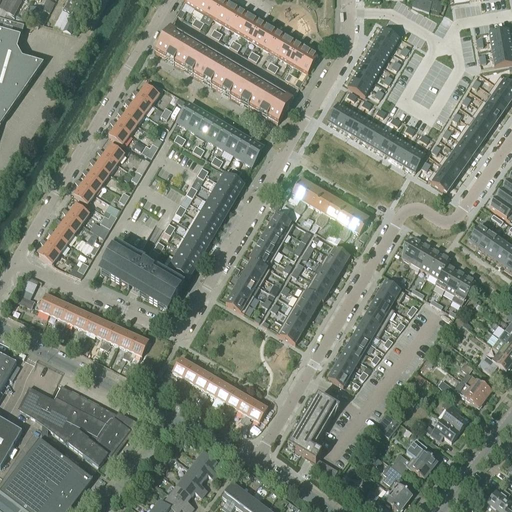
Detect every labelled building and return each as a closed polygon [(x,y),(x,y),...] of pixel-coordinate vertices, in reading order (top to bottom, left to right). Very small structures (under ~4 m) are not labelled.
[(4,20),(7,15),(14,0),(3,0),(0,7),(0,18),(4,21),(4,20)] [(22,3),(15,0),(14,0),(7,15),(14,18),(22,3)] [(78,0),(77,0),(68,0),(53,29),(63,34),(79,1),(78,1),(78,0)] [(188,0),(185,5),(194,11),(200,0),(188,0)] [(212,0),(200,0),(194,11),(203,16),(212,0)] [(213,0),(204,17),(213,22),(223,5),(215,0),(213,0)] [(414,0),(412,9),(421,12),(424,2),(418,0),(414,0)] [(46,14),(50,16),(55,5),(46,1),(41,13),(36,22),(35,23),(40,26),(46,14)] [(440,14),(443,5),(433,2),(431,12),(440,14)] [(213,22),(222,28),(233,10),(223,5),(213,22)] [(41,13),(31,8),(27,18),(33,21),(36,22),(41,13)] [(222,28),(232,33),(242,16),(233,10),(222,28)] [(180,13),(177,19),(181,22),(185,15),(180,13)] [(232,33),(241,39),(251,21),(242,16),(232,33)] [(0,128),(1,129),(44,67),(23,61),(18,51),(24,28),(0,20),(0,128)] [(241,39),(251,44),(261,27),(251,21),(241,39)] [(75,27),(67,25),(63,34),(71,36),(75,27)] [(251,44),(260,50),(270,32),(261,27),(251,44)] [(171,29),(155,55),(166,61),(165,62),(166,62),(167,60),(171,62),(185,38),(171,29)] [(382,31),(377,39),(394,49),(399,41),(382,31)] [(260,50),(269,55),(279,38),(270,32),(260,50)] [(508,33),(488,36),(490,44),(509,41),(508,33)] [(194,43),(185,38),(171,62),(175,64),(173,67),(174,66),(179,69),(194,43)] [(269,55),(279,61),(289,43),(279,38),(269,55)] [(377,39),(373,46),(390,56),(394,49),(377,39)] [(509,41),(490,44),(491,53),(511,49),(509,41)] [(204,49),(194,43),(179,69),(184,72),(184,73),(186,71),(190,73),(204,49)] [(279,61),(288,66),(298,49),(289,43),(279,61)] [(373,46),(369,53),(386,63),(390,56),(373,46)] [(213,54),(204,49),(190,73),(193,75),(192,78),(193,77),(198,80),(213,54)] [(288,66),(297,72),(307,54),(298,49),(288,66)] [(511,56),(511,49),(491,53),(493,61),(511,57),(511,56)] [(369,53),(364,61),(381,71),(386,63),(369,53)] [(208,84),(216,70),(222,60),(213,54),(198,80),(203,83),(202,84),(203,84),(205,82),(208,84)] [(317,60),(308,54),(297,72),(307,77),(317,60)] [(511,57),(493,61),(494,70),(511,66),(511,57)] [(222,60),(216,70),(208,84),(212,86),(210,89),(211,89),(211,88),(217,91),(232,65),(222,60)] [(364,61),(360,68),(377,78),(381,71),(364,61)] [(241,71),(232,65),(217,91),(222,94),(221,95),(222,96),(223,93),(227,95),(241,71)] [(360,68),(356,75),(373,85),(377,78),(360,68)] [(251,76),(241,71),(227,95),(231,97),(229,100),(230,100),(230,99),(235,102),(249,80),(251,76)] [(356,75),(352,83),(369,93),(373,85),(356,75)] [(251,76),(249,80),(235,102),(241,105),(240,106),(242,104),(246,106),(260,82),(251,76)] [(246,106),(249,108),(248,111),(249,110),(254,113),(269,87),(260,82),(246,106)] [(294,88),(299,91),(303,85),(298,82),(294,88)] [(352,83),(347,90),(364,100),(369,93),(352,83)] [(511,89),(503,83),(497,91),(511,101),(511,89)] [(138,99),(152,109),(159,98),(153,94),(157,89),(150,84),(146,89),(146,88),(140,97),(138,99)] [(278,93),(269,87),(254,113),(259,116),(259,117),(261,115),(264,117),(278,93)] [(511,101),(497,91),(492,99),(507,109),(511,102),(511,101)] [(145,118),(152,109),(138,99),(140,97),(134,92),(132,95),(137,101),(133,107),(131,109),(145,118)] [(293,101),(278,93),(264,117),(268,119),(266,122),(267,122),(267,121),(278,127),(293,101)] [(492,99),(486,107),(501,117),(507,109),(492,99)] [(145,118),(131,109),(133,107),(127,102),(124,106),(129,111),(125,117),(124,119),(137,128),(145,118)] [(337,106),(327,124),(335,129),(345,111),(337,106)] [(481,115),(496,125),(501,117),(486,107),(481,115)] [(177,126),(187,131),(197,114),(187,108),(176,127),(177,126)] [(345,111),(335,129),(342,133),(352,115),(345,111)] [(137,128),(124,119),(125,117),(120,113),(117,115),(122,121),(118,127),(117,128),(130,138),(137,128)] [(187,131),(196,137),(206,120),(197,114),(187,131)] [(169,118),(163,115),(161,120),(166,123),(169,119),(169,118)] [(352,115),(342,133),(349,137),(359,119),(352,115)] [(481,115),(475,123),(490,133),(496,125),(481,115)] [(359,119),(349,137),(356,141),(367,124),(359,119)] [(196,137),(205,142),(215,125),(206,120),(196,137)] [(122,149),(130,138),(117,128),(118,127),(112,123),(110,125),(115,131),(109,139),(115,144),(122,149)] [(475,123),(470,131),(485,141),(490,133),(475,123)] [(367,124),(356,141),(364,146),(374,128),(367,124)] [(205,142),(215,148),(225,131),(215,125),(205,142)] [(374,128),(364,146),(371,150),(381,132),(374,128)] [(215,148),(224,153),(234,136),(225,131),(215,148)] [(470,131),(464,139),(479,149),(485,141),(470,131)] [(381,132),(371,150),(378,154),(389,137),(381,132)] [(224,153),(233,159),(243,142),(234,136),(224,153)] [(389,137),(378,154),(386,159),(396,141),(389,137)] [(464,139),(459,146),(474,157),(479,149),(464,139)] [(396,141),(386,159),(393,163),(403,145),(396,141)] [(233,159),(243,164),(253,147),(243,142),(233,159)] [(104,158),(117,168),(124,158),(118,153),(122,149),(115,144),(111,148),(105,156),(104,158)] [(403,145),(393,163),(400,167),(410,150),(403,145)] [(140,146),(136,152),(140,155),(144,149),(140,146)] [(459,146),(453,154),(468,165),(474,157),(459,146)] [(253,147),(243,164),(252,170),(251,171),(252,171),(262,153),(253,147)] [(151,162),(156,155),(146,149),(141,156),(151,162)] [(410,150),(400,167),(407,172),(418,154),(410,150)] [(104,158),(105,156),(99,152),(97,155),(102,161),(98,166),(97,168),(110,178),(117,168),(104,158)] [(418,154),(407,172),(415,176),(425,158),(418,154)] [(453,154),(448,162),(463,173),(468,165),(453,154)] [(110,178),(97,168),(98,166),(92,162),(89,166),(94,171),(90,176),(89,178),(102,188),(110,178)] [(448,162),(442,170),(457,181),(463,173),(448,162)] [(442,170),(437,178),(452,188),(457,181),(442,170)] [(102,188),(89,178),(90,176),(85,172),(82,175),(87,181),(83,186),(82,188),(95,198),(102,188)] [(128,186),(132,179),(126,175),(122,181),(128,186)] [(225,178),(219,187),(236,197),(242,187),(224,177),(225,178)] [(437,178),(431,186),(446,196),(452,188),(437,178)] [(87,209),(95,198),(82,188),(83,186),(77,182),(75,185),(80,191),(74,199),(80,203),(87,208),(87,209)] [(297,216),(312,189),(301,182),(291,198),(299,203),(296,207),(293,214),(297,216)] [(503,190),(502,193),(511,199),(511,186),(509,184),(506,186),(503,190)] [(214,196),(231,207),(236,197),(219,187),(214,196)] [(314,211),(324,196),(312,189),(297,216),(300,218),(304,213),(306,206),(314,211)] [(124,196),(130,199),(133,194),(127,190),(124,196)] [(511,213),(511,199),(502,193),(500,195),(497,199),(496,202),(511,213)] [(119,204),(125,208),(130,199),(124,196),(119,204)] [(208,206),(226,216),(231,207),(214,196),(208,206)] [(316,227),(319,229),(335,202),(324,196),(314,211),(322,216),(318,221),(316,227)] [(192,202),(186,198),(183,203),(189,207),(192,202)] [(319,229),(322,231),(327,226),(328,220),(337,225),(346,209),(335,202),(319,229)] [(491,208),(490,211),(510,225),(511,221),(511,213),(496,202),(493,204),(491,208)] [(69,218),(82,227),(89,217),(83,213),(87,208),(80,203),(76,208),(70,216),(69,218)] [(203,215),(220,225),(226,216),(208,206),(203,215)] [(338,241),(341,242),(357,216),(346,209),(337,225),(345,229),(340,234),(338,240),(338,241)] [(75,237),(82,227),(69,218),(70,216),(64,212),(62,215),(67,220),(63,226),(62,228),(75,237)] [(197,224),(215,234),(220,225),(203,215),(199,212),(193,222),(197,224)] [(357,216),(341,242),(344,244),(349,239),(351,233),(359,238),(368,222),(357,216)] [(181,220),(175,217),(172,222),(181,227),(184,222),(181,220)] [(270,226),(289,237),(294,228),(275,217),(270,226)] [(114,225),(104,219),(100,227),(101,227),(105,230),(110,233),(114,225)] [(75,237),(62,228),(63,226),(57,222),(55,225),(60,230),(55,236),(54,238),(67,247),(75,237)] [(192,233),(192,234),(209,244),(215,234),(197,224),(192,233)] [(94,226),(90,233),(105,242),(110,233),(105,230),(101,227),(100,229),(94,226)] [(283,246),(289,237),(270,226),(264,235),(283,246)] [(315,227),(311,234),(315,236),(319,229),(316,227),(315,227)] [(477,252),(488,235),(479,229),(467,245),(477,252)] [(67,247),(54,238),(55,236),(50,232),(48,235),(52,241),(48,246),(47,248),(60,258),(67,247)] [(192,234),(186,243),(204,253),(209,244),(192,234)] [(259,244),(278,255),(283,246),(264,235),(259,244)] [(486,258),(497,241),(488,235),(477,252),(486,258)] [(338,241),(329,236),(325,242),(337,249),(341,242),(338,241)] [(364,245),(368,239),(363,236),(359,243),(364,245)] [(494,264),(506,248),(497,241),(486,258),(494,264)] [(39,259),(52,268),(60,258),(47,248),(48,246),(42,242),(40,245),(45,251),(39,259)] [(89,247),(80,242),(75,250),(84,256),(89,247)] [(403,252),(402,261),(411,266),(422,247),(413,242),(405,248),(403,252)] [(186,243),(181,252),(198,262),(204,253),(186,243)] [(273,264),(278,255),(259,244),(254,253),(273,264)] [(420,272),(431,253),(422,247),(411,266),(420,272)] [(503,270),(511,257),(511,251),(506,248),(494,264),(503,270)] [(122,283),(136,292),(148,272),(143,269),(145,266),(116,249),(102,272),(112,277),(110,281),(120,287),(122,283)] [(181,252),(175,262),(193,272),(198,262),(181,252)] [(334,252),(329,261),(344,270),(350,261),(334,252)] [(268,272),(273,264),(254,253),(249,261),(252,263),(268,272)] [(440,258),(431,253),(420,272),(429,277),(440,258)] [(511,257),(503,270),(511,276),(511,257)] [(440,258),(429,277),(438,283),(447,269),(450,264),(440,258)] [(339,279),(344,270),(329,261),(326,259),(320,268),(323,270),(339,279)] [(168,271),(187,282),(193,272),(175,262),(170,271),(168,270),(168,271)] [(252,263),(246,272),(265,282),(270,273),(268,272),(252,263)] [(81,283),(83,278),(78,275),(80,270),(73,266),(67,277),(81,283)] [(320,268),(316,277),(318,278),(334,287),(339,279),(323,270),(320,268)] [(456,274),(447,269),(438,283),(435,288),(445,293),(456,274)] [(152,274),(148,272),(136,292),(150,300),(148,303),(158,309),(160,306),(170,311),(183,289),(154,272),(152,274)] [(246,272),(241,280),(257,290),(260,291),(265,282),(246,272)] [(456,274),(445,293),(454,299),(466,280),(456,274)] [(310,285),(329,296),(334,287),(318,278),(316,277),(310,285)] [(241,280),(236,289),(252,298),(257,290),(241,280)] [(454,299),(452,303),(461,309),(475,286),(466,280),(454,299)] [(324,305),(329,296),(310,285),(305,294),(322,304),(324,305)] [(401,307),(406,297),(385,285),(380,294),(395,303),(401,307)] [(236,289),(231,298),(249,309),(255,300),(252,298),(236,289)] [(34,296),(22,291),(16,305),(31,312),(34,305),(31,304),(34,296)] [(297,302),(317,313),(322,304),(305,294),(303,293),(297,302)] [(500,298),(494,293),(491,297),(497,301),(500,298)] [(390,312),(395,303),(380,294),(374,303),(390,312)] [(231,298),(225,307),(244,318),(249,309),(231,298)] [(50,319),(57,304),(46,299),(42,305),(39,304),(35,312),(39,313),(39,314),(50,319)] [(292,310),(312,322),(317,313),(297,302),(292,310)] [(391,324),(396,315),(390,312),(374,303),(369,312),(385,321),(389,323),(391,324)] [(468,307),(475,312),(478,307),(471,303),(468,307)] [(59,332),(69,309),(57,304),(50,319),(59,323),(58,325),(55,324),(54,330),(59,332)] [(73,329),(80,314),(69,309),(59,332),(62,333),(65,329),(63,327),(64,325),(73,329)] [(307,330),(312,322),(292,310),(287,319),(307,330)] [(385,333),(391,324),(389,323),(385,321),(369,312),(364,320),(380,330),(383,332),(385,333)] [(407,317),(411,320),(415,316),(410,312),(407,317)] [(80,314),(73,329),(82,333),(81,335),(78,335),(78,341),(81,342),(91,319),(80,314)] [(96,339),(103,325),(91,319),(81,342),(85,344),(88,340),(86,337),(87,335),(96,339)] [(282,328),(301,339),(307,330),(287,319),(282,328)] [(380,342),(385,333),(383,332),(380,330),(364,320),(359,329),(374,338),(380,342)] [(455,324),(462,329),(465,325),(458,320),(455,324)] [(459,332),(462,329),(455,324),(453,327),(459,332)] [(103,325),(96,339),(105,344),(104,346),(101,345),(100,351),(104,352),(114,330),(103,325)] [(296,349),(301,339),(282,328),(276,337),(296,349)] [(369,347),(374,338),(359,329),(354,338),(369,347)] [(119,350),(126,335),(114,330),(104,352),(107,354),(111,350),(109,348),(110,346),(119,350)] [(511,352),(511,339),(504,334),(498,342),(511,352)] [(126,335),(119,350),(128,354),(127,356),(124,355),(123,361),(127,363),(137,340),(126,335)] [(364,356),(369,347),(354,338),(348,347),(364,356)] [(137,340),(127,363),(130,364),(134,360),(132,358),(132,356),(142,360),(149,345),(137,340)] [(511,366),(511,352),(498,342),(492,351),(498,355),(498,356),(511,366)] [(359,365),(364,356),(348,347),(343,355),(359,365)] [(441,347),(437,351),(442,355),(446,350),(441,347)] [(354,373),(359,365),(343,355),(338,364),(354,373)] [(511,367),(511,366),(498,356),(492,364),(485,359),(478,369),(491,378),(498,369),(506,375),(511,367)] [(0,358),(0,471),(1,472),(22,435),(4,424),(0,422),(0,396),(8,383),(11,384),(19,371),(16,369),(17,367),(0,358)] [(179,390),(192,368),(181,362),(172,376),(178,379),(176,382),(177,383),(176,388),(168,383),(162,394),(173,401),(179,390)] [(348,382),(354,373),(338,364),(333,373),(348,382)] [(192,368),(179,390),(182,392),(187,388),(185,386),(186,384),(194,389),(203,375),(192,368)] [(468,377),(472,372),(465,368),(462,373),(468,377)] [(343,391),(348,382),(333,373),(327,382),(343,391)] [(203,375),(194,389),(203,394),(202,396),(199,395),(197,401),(201,403),(213,381),(203,375)] [(465,388),(485,403),(485,402),(487,402),(488,400),(488,398),(491,395),(471,380),(465,388)] [(216,401),(224,387),(213,381),(201,403),(204,404),(208,401),(206,398),(207,396),(216,401)] [(458,407),(460,403),(453,397),(455,394),(442,384),(438,389),(440,391),(445,395),(451,399),(450,401),(458,407)] [(222,415),(235,394),(224,387),(216,401),(225,406),(223,408),(220,408),(219,413),(214,421),(218,423),(222,415)] [(484,404),(485,403),(465,388),(459,397),(478,412),(481,408),(483,407),(484,405),(484,404)] [(43,429),(48,432),(64,445),(68,448),(80,457),(87,462),(99,471),(108,459),(110,460),(110,461),(121,447),(122,446),(131,434),(130,433),(129,432),(133,426),(82,400),(62,390),(62,391),(56,402),(55,404),(48,400),(29,391),(18,413),(31,421),(37,424),(43,429)] [(238,414),(246,400),(235,394),(222,415),(226,417),(230,413),(228,411),(229,409),(238,414)] [(238,438),(257,406),(246,400),(238,414),(246,419),(245,421),(242,420),(240,426),(240,425),(234,434),(239,437),(238,438)] [(315,468),(318,463),(321,457),(311,451),(335,410),(317,400),(287,450),(310,464),(311,465),(315,468)] [(442,423),(459,436),(466,427),(459,421),(462,416),(446,404),(443,409),(449,414),(442,423)] [(259,427),(267,413),(257,406),(238,438),(247,441),(248,430),(251,426),(249,424),(251,422),(259,427)] [(400,428),(386,418),(375,432),(389,442),(400,428)] [(451,447),(459,436),(442,423),(434,434),(428,429),(424,434),(440,446),(444,441),(451,447)] [(47,441),(48,432),(43,429),(43,437),(42,445),(40,443),(20,470),(0,495),(1,497),(20,511),(70,511),(72,510),(91,485),(92,486),(92,485),(93,484),(47,448),(47,441)] [(433,457),(416,443),(406,456),(413,461),(430,474),(437,466),(432,462),(431,461),(430,461),(433,457)] [(197,464),(217,481),(220,477),(214,472),(217,466),(204,456),(197,464)] [(385,462),(383,464),(389,468),(391,470),(391,471),(402,479),(408,471),(418,478),(417,479),(418,480),(419,479),(423,483),(430,474),(413,461),(410,465),(400,458),(392,468),(385,462)] [(371,466),(378,470),(382,465),(375,460),(371,466)] [(191,473),(204,484),(208,479),(215,484),(217,481),(197,464),(191,473)] [(405,507),(411,499),(407,495),(406,494),(398,489),(402,483),(400,482),(402,479),(391,471),(391,470),(389,468),(382,476),(385,478),(387,480),(383,485),(386,487),(391,490),(388,494),(405,507)] [(201,489),(204,484),(191,473),(184,482),(204,498),(207,494),(201,489)] [(177,491),(191,501),(194,497),(201,502),(204,498),(184,482),(177,491)] [(228,511),(242,494),(233,487),(222,501),(227,505),(222,511),(228,511)] [(187,506),(191,501),(177,491),(171,499),(186,511),(193,511),(194,511),(187,506)] [(491,498),(492,500),(506,511),(511,511),(511,505),(507,501),(510,497),(504,493),(501,497),(501,496),(497,493),(496,495),(494,495),(491,498)] [(236,511),(241,511),(251,501),(242,494),(228,511),(234,511),(235,511),(236,511)] [(401,511),(405,507),(388,494),(381,503),(392,511),(401,511)] [(374,505),(378,500),(372,495),(368,500),(374,505)] [(186,511),(171,499),(164,508),(168,511),(186,511)] [(486,508),(492,511),(506,511),(492,500),(491,501),(488,501),(486,504),(487,507),(486,508)] [(251,501),(241,511),(255,511),(259,507),(251,501)]
